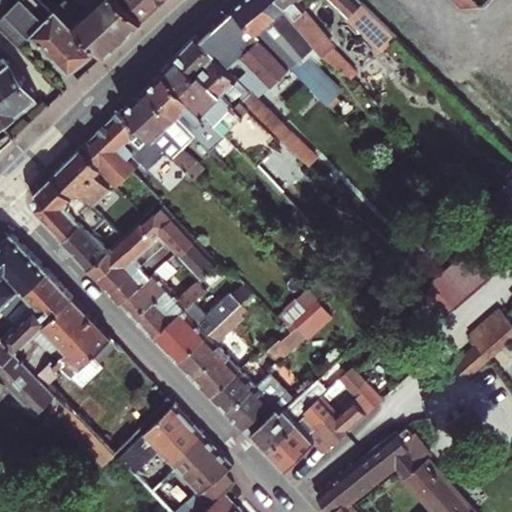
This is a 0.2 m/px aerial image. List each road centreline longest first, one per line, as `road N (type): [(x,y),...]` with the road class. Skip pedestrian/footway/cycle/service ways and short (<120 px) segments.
road 1 (residential): [(2,192),(295,511)]
road 2 (tertiary): [(2,192),(205,0)]
